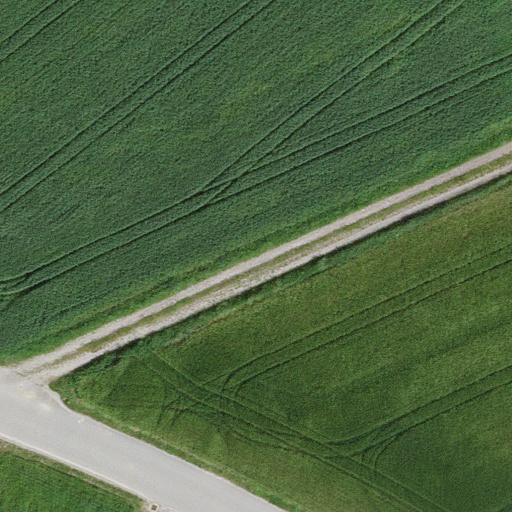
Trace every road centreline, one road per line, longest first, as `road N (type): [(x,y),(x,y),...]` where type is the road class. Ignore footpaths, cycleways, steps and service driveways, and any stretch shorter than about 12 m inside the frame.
road 1 (track): [(0,391),(511,166)]
road 2 (unclassified): [(232,511),(126,449),(0,403)]
